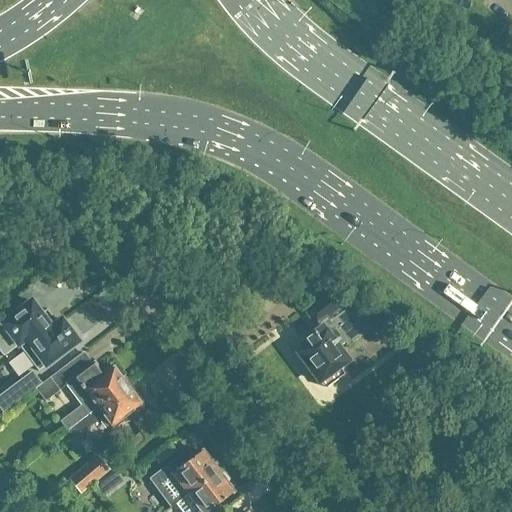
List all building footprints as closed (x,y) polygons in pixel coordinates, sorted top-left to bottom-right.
[(318,277),(304,287),(309,295),(324,285),(318,277)] [(314,323),(340,305),(332,294),(306,312),(314,323)] [(22,350),(62,320),(61,319),(57,322),(47,308),(41,313),(31,301),(0,324),(0,351),(3,356),(18,345),(22,350)] [(348,360),(339,347),(341,344),(341,343),(345,340),(348,345),(373,327),(355,302),(330,320),(338,332),(334,335),(326,323),(315,332),(314,331),(313,332),(313,333),(301,341),(302,342),(304,341),(307,346),(302,349),(301,351),(300,354),(301,357),(322,385),(325,386),(328,385),(345,374),(340,366),(348,360)] [(78,341),(62,320),(22,350),(38,371),(78,341)] [(51,379),(87,352),(86,351),(37,388),(46,400),(60,390),(51,379)] [(67,429),(127,386),(121,378),(122,376),(115,367),(114,368),(112,366),(103,373),(95,363),(66,385),(67,386),(67,385),(82,405),(61,421),(67,429)] [(40,383),(32,371),(0,395),(0,408),(2,411),(40,383)] [(113,427),(141,405),(140,403),(142,402),(134,392),(132,393),(127,386),(67,429),(74,438),(105,416),(113,427)] [(171,505),(179,499),(187,493),(217,473),(215,470),(217,465),(213,460),(208,461),(201,452),(186,464),(180,455),(148,479),(170,507),(172,506),(171,505)] [(94,456),(68,479),(81,495),(107,472),(94,456)] [(207,511),(233,493),(226,484),(228,479),(224,474),(218,474),(217,473),(187,493),(179,499),(171,505),(172,506),(175,503),(181,511),(207,511)] [(246,501),(260,493),(255,484),(241,491),(246,501)]
